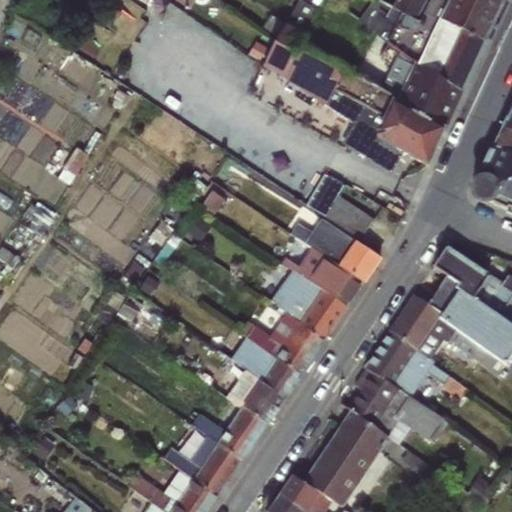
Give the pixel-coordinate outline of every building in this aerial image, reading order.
[(375,117),(385,92),(381,91),(301,48),(325,0),(295,0),(299,3),(268,60),(367,112),(375,117)] [(439,22),(421,13),(415,25),(406,36),(375,14),(381,5),(375,0),(374,0),(359,22),(377,35),(390,44),(395,35),(425,53),(439,22)] [(428,0),(396,0),(390,12),(415,25),(421,13),(428,0)] [(428,0),(421,13),(439,22),(449,0),(428,0)] [(449,0),(439,22),(485,42),(504,0),(449,0)] [(419,67),(462,92),(485,42),(439,22),(425,53),(419,67)] [(397,103),(415,65),(390,44),(377,35),(364,56),(390,71),(381,91),(385,92),(375,117),(367,112),(361,124),(379,133),(394,101),(397,103)] [(395,35),(390,44),(415,65),(419,67),(425,53),(395,35)] [(361,124),(367,112),(268,60),(265,65),(325,108),(361,124)] [(397,103),(445,129),(462,92),(419,67),(415,65),(397,103)] [(397,103),(394,101),(379,133),(382,142),(428,166),(445,129),(397,103)] [(511,131),(504,128),(494,148),(511,155),(511,131)] [(511,155),(494,148),(486,166),(511,177),(511,155)] [(511,177),(486,166),(476,190),(479,199),(511,213),(511,177)] [(340,197),(324,220),(357,243),(373,220),(340,197)] [(308,245),(314,249),(362,282),(378,258),(366,249),(357,243),(324,220),(316,215),(309,226),(318,231),(308,245)] [(318,231),(309,226),(300,239),(308,245),(318,231)] [(362,282),(314,249),(297,273),(346,306),(362,282)] [(511,297),(444,251),(433,268),(448,278),(459,286),(457,291),(511,329),(511,297)] [(324,340),(346,306),(297,273),(293,271),(272,303),(282,310),(324,340)] [(450,329),(454,332),(487,355),(507,369),(509,371),(511,366),(511,329),(457,291),(459,286),(448,278),(429,307),(444,318),(441,323),(450,329)] [(414,297),(389,334),(430,360),(450,329),(441,323),(444,318),(429,307),(414,297)] [(324,340),(282,310),(266,333),(255,326),(247,337),(248,338),(300,375),(324,340)] [(487,355),(454,332),(448,342),(481,364),(487,355)] [(365,370),(374,376),(409,401),(427,375),(445,387),(451,379),(432,365),(433,363),(430,360),(389,334),(365,370)] [(241,366),(246,369),(284,397),(300,375),(248,338),(232,359),(237,363),(241,366)] [(487,355),(481,364),(477,370),(497,383),(507,369),(487,355)] [(227,397),(246,369),(241,366),(237,372),(222,393),(227,397)] [(241,407),(266,424),(284,397),(246,369),(227,397),(231,400),(241,407)] [(409,401),(374,376),(349,412),(352,414),(385,438),(397,419),(431,442),(442,425),(409,401)] [(241,407),(231,400),(214,424),(225,431),(241,407)] [(242,460),(266,424),(241,407),(225,431),(214,424),(193,409),(185,420),(210,438),(218,443),(242,460)] [(385,438),(352,414),(327,450),(365,477),(390,441),(385,438)] [(218,443),(210,438),(197,457),(204,462),(218,443)] [(181,469),(218,495),(242,460),(218,443),(204,462),(197,457),(173,441),(162,457),(181,469)] [(365,477),(327,450),(304,483),(328,500),(336,505),(343,510),(365,477)] [(164,511),(205,511),(218,495),(181,469),(156,506),(164,511)] [(280,496),(302,511),(343,511),(344,511),(343,510),(336,505),(330,511),(319,511),(328,500),(304,483),(293,475),(280,496)] [(302,511),(280,496),(268,511),(302,511)] [(67,511),(94,511),(78,499),(67,511)] [(164,511),(156,506),(152,503),(145,511),(164,511)]
